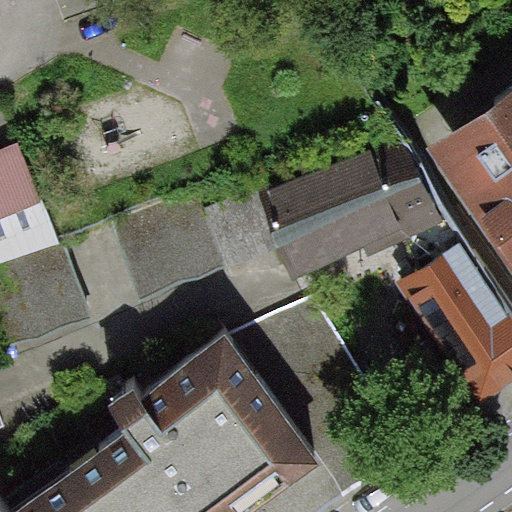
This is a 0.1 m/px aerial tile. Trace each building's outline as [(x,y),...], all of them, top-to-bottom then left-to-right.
[(511,242),(511,83),(495,96),(499,102),(456,132),(491,181),(476,191),(511,242)] [(403,132),(260,186),(297,268),(446,211),(403,132)] [(22,142),(0,150),(0,216),(45,199),(22,142)] [(196,187),(114,217),(140,290),(228,258),(196,187)] [(511,303),(464,234),(403,278),(481,392),(511,368),(511,303)] [(65,243),(0,267),(0,340),(0,342),(91,309),(65,243)] [(0,511),(322,511),(363,483),(411,443),(319,289),(233,329),(221,316),(146,375),(133,372),(110,390),(125,409),(8,493),(0,482),(0,511)]
